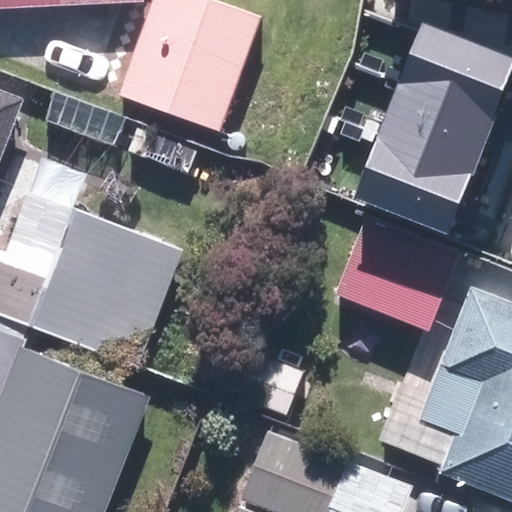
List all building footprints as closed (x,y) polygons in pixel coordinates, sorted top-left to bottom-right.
[(157,0),(157,6),(66,2),(61,90),(226,131),(259,14),(217,0),(157,0)] [(511,57),(423,23),(400,81),(494,118),(511,72),(511,57)] [(494,118),(400,81),(380,130),(475,167),(494,118)] [(0,175),(30,98),(0,86),(0,175)] [(475,167),(380,130),(354,197),(448,234),(475,167)] [(9,254),(0,250),(0,309),(138,364),(183,252),(79,211),(68,239),(22,221),(9,254)] [(468,258),(370,219),(341,293),(439,331),(468,258)] [(511,299),(477,287),(438,394),(403,381),(381,439),(448,464),(445,471),(511,495),(511,299)] [(35,336),(0,322),(0,511),(115,511),(158,396),(30,348),(35,336)] [(317,372),(256,345),(236,392),(296,419),(317,372)] [(410,511),(421,485),(274,428),(241,511),(410,511)]
